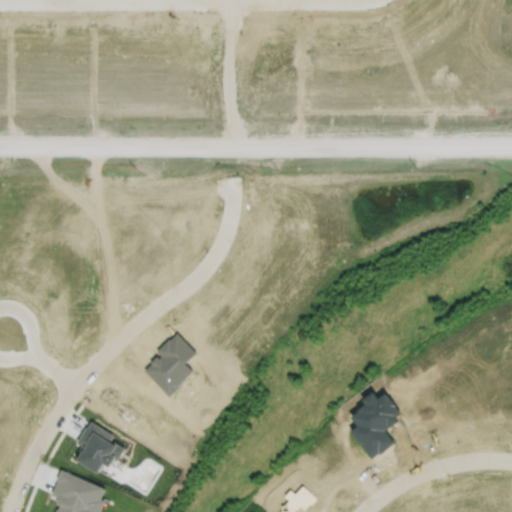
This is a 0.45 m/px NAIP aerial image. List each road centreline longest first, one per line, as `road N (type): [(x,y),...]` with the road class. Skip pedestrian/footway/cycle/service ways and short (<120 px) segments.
road 1 (residential): [(0,145),(511,144)]
road 2 (residential): [(10,511),(86,376),(207,264),(227,226),(233,183)]
road 3 (residential): [(79,386),(37,355),(21,310),(0,305),(6,359),(37,355)]
road 4 (residential): [(374,511),(414,478),(447,465),(511,459)]
road 5 (residential): [(233,145),(233,0)]
